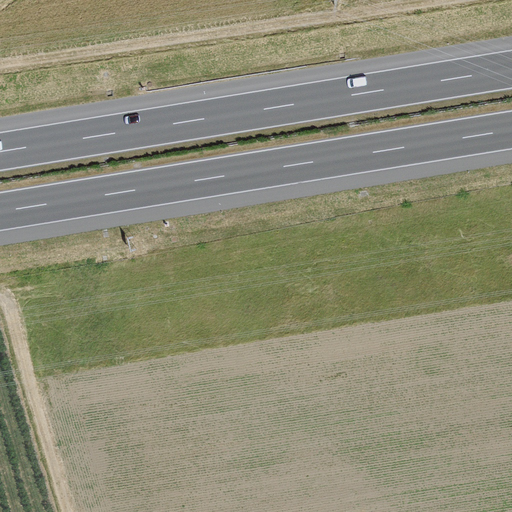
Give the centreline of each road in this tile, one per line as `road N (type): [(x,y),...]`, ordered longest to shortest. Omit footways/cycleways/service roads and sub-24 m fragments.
road 1 (motorway): [(0,212),(511,130)]
road 2 (motorway): [(511,69),(0,151)]
road 3 (track): [(458,0),(0,64)]
